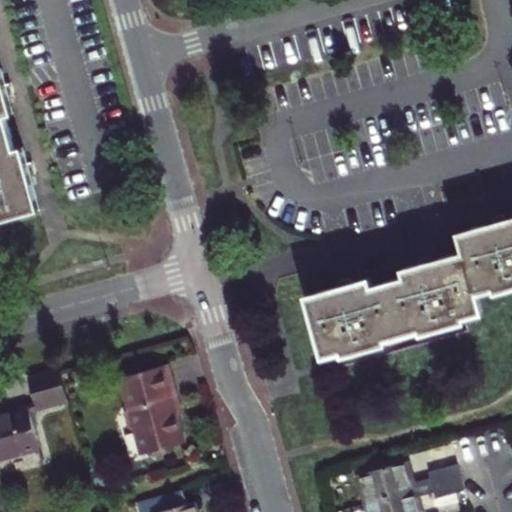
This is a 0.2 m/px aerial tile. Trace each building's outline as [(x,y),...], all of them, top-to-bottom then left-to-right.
[(0,67),(0,219),(40,209),(22,146),(16,149),(6,115),(13,113),(0,67)] [(387,339),(421,329),(423,333),(466,321),(465,317),(484,312),(479,294),(495,289),(496,293),(511,288),(511,219),(460,234),(465,253),(405,270),(407,277),(372,287),(370,280),(308,298),(325,357),(343,352),(344,356),(388,343),(387,339)] [(121,379),(130,409),(126,414),(130,428),(136,431),(143,455),(185,444),(178,419),(171,394),(176,393),(169,365),(121,379)] [(62,371),(30,379),(38,405),(69,396),(62,371)] [(0,415),(0,458),(42,447),(31,407),(5,414),(0,415)] [(360,473),(368,502),(462,475),(458,463),(444,467),(429,471),(430,478),(411,483),(405,460),(360,473)] [(368,502),(370,511),(418,511),(416,504),(414,497),(434,492),(436,498),(451,494),(466,490),(462,475),(368,502)] [(196,511),(194,501),(187,503),(183,491),(138,503),(140,511),(196,511)] [(414,497),(416,504),(436,498),(434,492),(414,497)]
